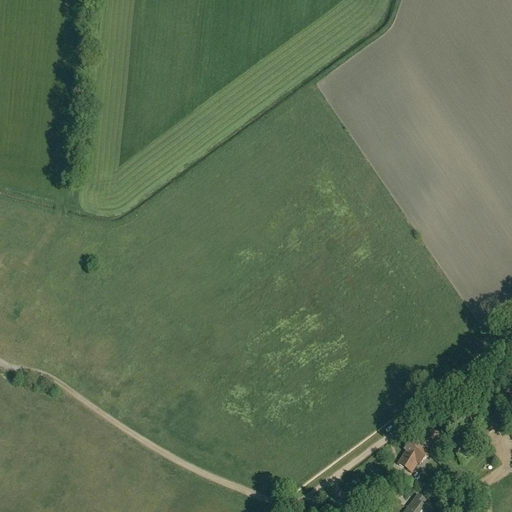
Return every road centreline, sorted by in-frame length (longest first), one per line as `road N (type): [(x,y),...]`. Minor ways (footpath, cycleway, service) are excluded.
road 1 (track): [(292,505),(175,459),(55,380),(0,362)]
road 2 (track): [(511,346),(292,505)]
